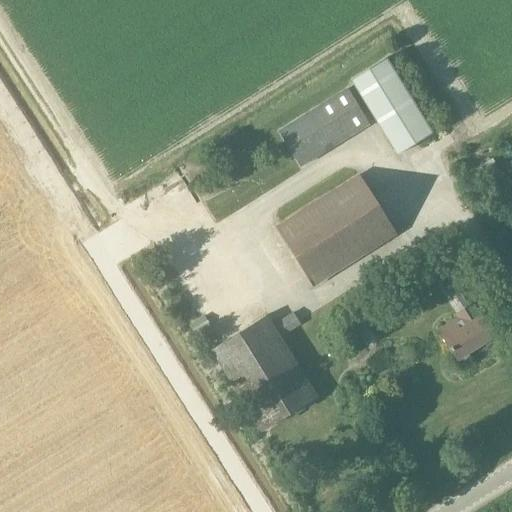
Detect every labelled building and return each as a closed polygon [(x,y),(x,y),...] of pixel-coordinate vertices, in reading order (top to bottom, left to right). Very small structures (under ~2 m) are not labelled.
[(386,61),(352,82),(398,158),(433,136),(386,61)] [(276,130),(299,167),(368,124),(366,123),(352,100),(345,88),(276,130)] [(313,287),(394,236),(358,177),(276,228),(313,287)] [(189,214),(198,209),(185,187),(176,192),(189,214)] [(438,332),(457,361),(493,337),(479,317),(471,304),(463,310),(466,314),(438,332)] [(271,325),(277,335),(279,338),(299,324),(291,312),(271,325)] [(209,350),(255,426),(259,432),(314,399),(264,317),(209,350)]
